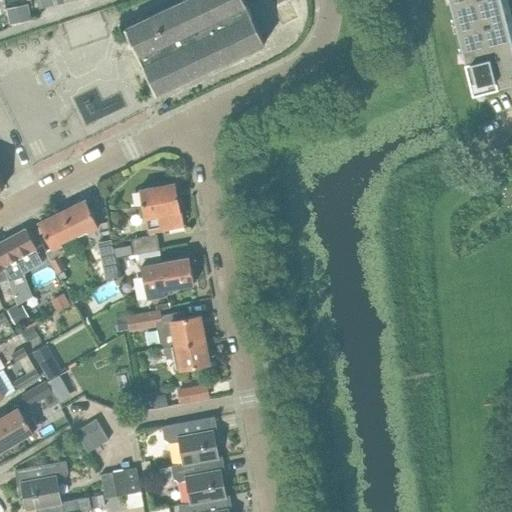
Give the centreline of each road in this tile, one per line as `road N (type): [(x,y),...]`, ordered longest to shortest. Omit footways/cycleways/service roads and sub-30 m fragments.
road 1 (residential): [(272,511),(199,115)]
road 2 (unclassified): [(199,115),(0,214)]
road 3 (unclassified): [(199,115),(310,62),(325,37),(328,0)]
